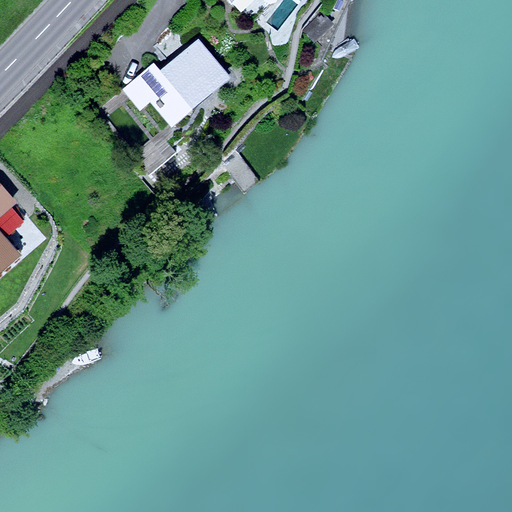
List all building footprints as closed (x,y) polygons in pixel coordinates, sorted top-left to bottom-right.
[(304,31),(311,39),(328,23),(321,15),(304,31)] [(189,107),(185,102),(219,73),(195,45),(149,85),(156,93),(150,97),(171,122),(189,107)] [(167,142),(142,163),(151,174),(176,153),(167,142)] [(259,182),(235,151),(219,163),(244,194),(259,182)] [(0,261),(7,256),(0,247),(0,225),(15,213),(0,194),(0,261)]
